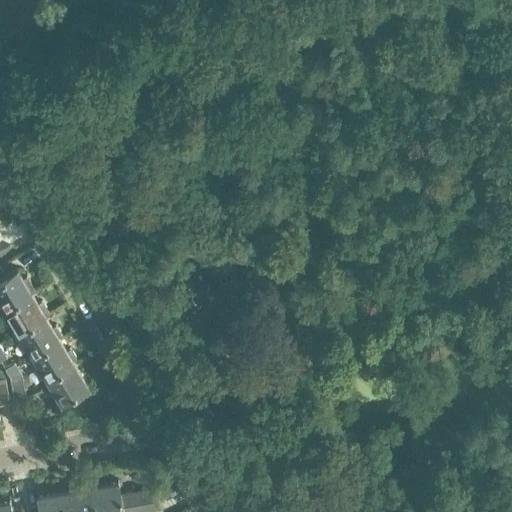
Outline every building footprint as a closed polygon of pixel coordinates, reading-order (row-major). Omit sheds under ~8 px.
[(11,63),(19,59),(15,50),(6,55),(11,63)] [(0,278),(0,298),(6,308),(33,291),(36,288),(28,274),(24,276),(18,267),(0,278)] [(20,331),(47,314),(33,291),(6,308),(20,331)] [(47,314),(20,331),(34,354),(62,338),(60,335),(64,333),(58,323),(54,325),(47,314)] [(48,377),(76,361),(75,359),(78,357),(72,347),(69,349),(62,338),(34,354),(48,377)] [(90,385),(76,361),(48,377),(63,401),(90,385)] [(11,376),(23,374),(16,362),(6,368),(11,376)] [(28,398),(23,374),(11,376),(16,400),(28,398)] [(0,418),(2,418),(0,409),(0,402),(11,401),(6,377),(0,378),(0,418)] [(119,479),(92,484),(97,511),(127,511),(140,510),(140,511),(155,511),(151,487),(122,492),(119,479)] [(70,511),(97,511),(92,484),(66,488),(70,511)] [(70,511),(66,488),(38,493),(41,511),(39,511),(70,511)] [(13,511),(11,498),(0,500),(0,511),(13,511)]
